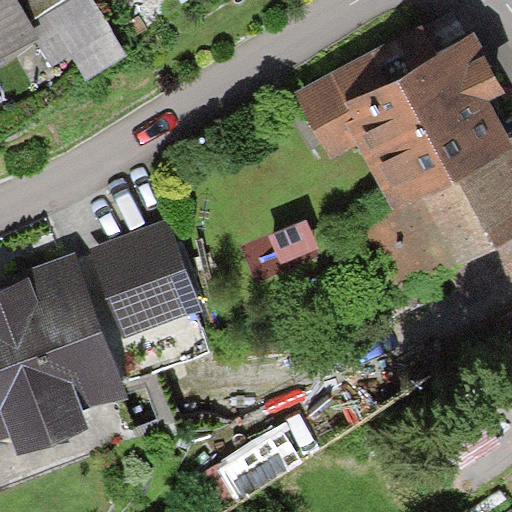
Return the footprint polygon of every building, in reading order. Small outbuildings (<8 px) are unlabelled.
[(0,0),(0,48),(30,28),(70,87),(113,58),(80,8),(74,0),(0,0)] [(343,148),(377,210),(501,141),(470,86),(441,34),(291,117),(317,163),(343,148)] [(462,289),(511,262),(511,161),(501,141),(377,210),(352,223),(389,291),(446,260),(462,289)] [(156,217),(0,279),(0,483),(140,427),(121,380),(209,345),(156,217)] [(511,511),(511,501),(495,511),(511,511)]
